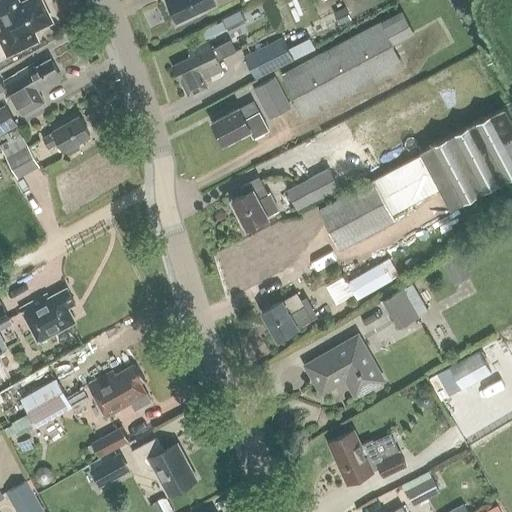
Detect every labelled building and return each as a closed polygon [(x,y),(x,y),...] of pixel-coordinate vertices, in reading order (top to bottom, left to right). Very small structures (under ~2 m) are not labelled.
[(0,0),(0,43),(6,57),(40,40),(35,31),(54,22),(43,0),(21,0),(20,0),(0,0)] [(166,0),(178,23),(215,5),(213,0),(166,0)] [(414,32),(402,10),(381,21),(382,22),(283,75),(305,117),(404,65),(393,44),(414,32)] [(204,39),(227,29),(224,21),(208,28),(203,36),(204,39)] [(256,78),(294,59),(283,37),(245,56),(256,78)] [(213,50),(209,43),(190,52),(192,57),(173,66),(180,81),(180,80),(188,96),(207,87),(204,79),(223,70),(218,61),(236,52),(231,41),(213,50)] [(16,102),(17,102),(23,112),(42,101),(37,92),(53,83),(52,81),(52,82),(50,78),(58,73),(50,59),(35,67),(33,64),(17,73),(17,74),(4,81),(16,102)] [(291,106),(275,76),(254,88),(270,118),(291,106)] [(223,145),(250,131),(254,138),(269,130),(253,101),(239,108),(212,122),(223,145)] [(0,135),(17,126),(5,105),(0,108),(0,135)] [(511,120),(505,107),(421,151),(422,155),(374,180),(319,209),(339,248),(395,219),(392,213),(440,187),(450,208),(511,175),(511,120)] [(90,135),(79,116),(53,131),(54,132),(42,138),(48,149),(59,142),(64,150),(66,149),(69,154),(79,148),(77,143),(90,135)] [(3,149),(19,177),(39,167),(21,133),(2,144),(4,148),(3,149)] [(385,165),(370,136),(324,160),(329,169),(287,190),(297,209),(339,187),(340,188),(385,165)] [(267,194),(259,177),(244,185),(248,192),(232,201),(246,229),(268,217),(268,216),(280,209),(271,192),(267,194)] [(471,276),(459,255),(443,265),(455,285),(471,276)] [(391,278),(382,263),(348,283),(357,298),(391,278)] [(382,299),(398,327),(419,315),(402,287),(382,299)] [(75,304),(67,289),(48,299),(46,295),(21,309),(38,342),(75,322),(67,308),(75,304)] [(278,339),(298,328),(298,327),(312,319),(297,293),(283,301),(282,300),(262,312),(278,339)] [(0,304),(0,350),(7,347),(0,333),(0,329),(12,323),(9,318),(10,318),(3,303),(0,304)] [(496,348),(511,339),(511,326),(491,337),(496,348)] [(383,380),(358,335),(306,365),(321,393),(349,377),(358,394),(383,380)] [(449,366),(462,388),(491,372),(479,350),(449,366)] [(0,389),(12,383),(0,360),(0,389)] [(135,410),(150,401),(140,383),(145,380),(135,364),(115,375),(113,371),(88,385),(106,417),(131,403),(135,410)] [(36,427),(42,424),(46,426),(52,422),(53,418),(73,407),(56,378),(19,398),(36,427)] [(73,407),(88,398),(83,389),(67,397),(73,407)] [(128,440),(121,427),(91,444),(98,457),(128,440)] [(328,442),(347,483),(379,468),(383,478),(405,467),(399,452),(381,460),(372,440),(360,445),(353,431),(328,442)] [(196,479),(177,444),(164,451),(157,438),(131,451),(141,470),(152,464),(168,494),(196,479)] [(91,468),(100,486),(130,470),(120,452),(91,468)] [(439,491),(428,471),(403,484),(414,505),(439,491)] [(36,488),(30,478),(5,492),(15,511),(44,511),(33,490),(36,488)] [(173,511),(166,499),(161,498),(152,503),(151,507),(153,511),(173,511)] [(468,511),(463,502),(445,511),(468,511)]
